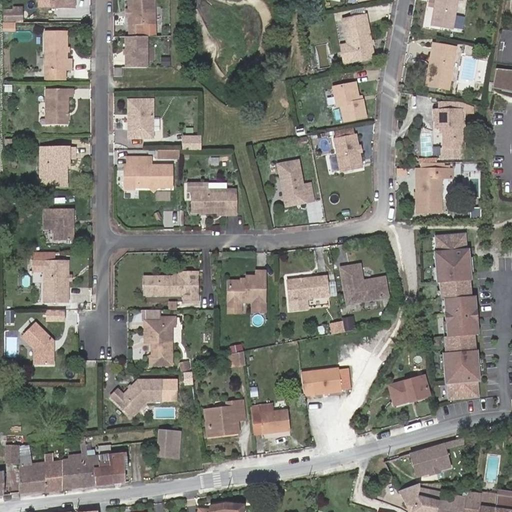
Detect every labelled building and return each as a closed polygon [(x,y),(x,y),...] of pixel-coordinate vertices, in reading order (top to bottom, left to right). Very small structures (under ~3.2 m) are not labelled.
[(56,0),(57,15),(75,15),(76,2),(79,2),(79,0),(56,0)] [(357,0),(360,9),(381,5),(379,0),(357,0)] [(457,11),(460,12),(462,3),(441,0),(439,0),(439,8),(437,8),(431,41),(452,45),(457,11)] [(131,12),(131,18),(131,24),(129,24),(129,39),(143,39),(143,31),(155,32),(154,3),(129,2),(130,11),(131,12)] [(22,15),(5,15),(4,28),(22,28),(22,15)] [(349,53),(352,69),(374,65),(367,24),(345,28),(349,53)] [(47,36),(46,74),(71,75),(71,64),(67,63),(67,36),(47,36)] [(147,43),(127,43),(127,74),(147,74),(147,43)] [(352,69),(349,53),(343,54),(345,70),(352,69)] [(457,61),(438,58),(435,77),(431,76),(427,97),(450,101),(457,61)] [(492,95),(511,98),(511,77),(495,76),(492,95)] [(346,129),(367,125),(364,107),(359,107),(357,92),(336,96),(339,114),(343,114),(346,129)] [(48,94),(48,128),(67,128),(67,103),(70,103),(70,95),(48,94)] [(130,138),(129,145),(154,144),(153,107),(131,107),(133,137),(130,138)] [(437,123),(435,123),(435,130),(437,129),(437,138),(446,138),(445,159),(463,159),(463,125),(476,126),(476,119),(460,114),(437,114),(437,123)] [(200,139),(184,139),(184,157),(201,156),(200,139)] [(362,162),(361,156),(359,144),(338,148),(344,180),(365,177),(362,162)] [(41,155),(41,178),(45,182),(45,190),(67,191),(66,172),(68,172),(68,165),(74,165),(74,155),(41,155)] [(180,157),(159,157),(159,165),(180,165),(180,157)] [(445,159),(441,159),(440,169),(463,169),(463,159),(445,159)] [(125,194),(171,193),(171,171),(152,171),(152,163),(128,163),(128,172),(125,172),(125,194)] [(279,174),(282,194),(285,194),(288,213),(304,210),(305,212),(313,211),(310,194),(302,195),(298,171),(279,174)] [(455,179),(419,180),(422,224),(445,223),(444,188),(456,187),(455,179)] [(192,198),(192,219),(219,219),(219,221),(237,221),(237,197),(208,197),(208,190),(187,190),(187,198),(192,198)] [(69,225),(71,224),(71,217),(42,217),(42,234),(54,234),(54,246),(71,245),(71,234),(69,233),(69,225)] [(449,412),(480,410),(479,394),(481,394),(479,363),(477,363),(476,346),(480,346),(477,307),(473,307),(472,291),(474,291),(471,260),(470,260),(469,246),(439,248),(439,262),(437,262),(440,294),(441,294),(443,309),(445,309),(448,348),(445,348),(446,364),(446,365),(444,365),(446,396),(448,396),(449,412)] [(43,277),(43,294),(49,294),(49,310),(67,310),(67,288),(67,282),(67,267),(32,267),(32,278),(43,277)] [(361,272),(342,276),(348,311),(388,304),(385,285),(368,288),(368,291),(364,291),(361,272)] [(178,278),(143,278),(143,289),(156,289),(156,295),(183,296),(183,304),(195,304),(196,274),(178,274),(178,278)] [(229,290),(229,309),(251,309),(251,319),(264,319),(264,281),(257,281),(257,284),(246,284),(246,290),(229,290)] [(330,304),(328,284),(289,286),(290,316),(308,315),(307,305),(330,304)] [(242,309),(229,309),(229,320),(241,320),(242,309)] [(137,323),(145,329),(144,335),(146,338),(146,348),(152,348),(151,371),(170,371),(171,327),(171,319),(159,319),(159,310),(137,310),(137,323)] [(64,329),(64,318),(45,317),(45,329),(64,329)] [(341,324),(343,337),(351,335),(349,323),(341,324)] [(343,339),(342,328),(332,330),(333,340),(343,339)] [(50,353),(53,353),(53,348),(35,330),(22,343),(33,356),(34,371),(52,372),(53,359),(50,358),(50,353)] [(227,360),(236,358),(235,351),(226,353),(227,360)] [(242,358),(227,361),(229,372),(243,369),(242,358)] [(350,396),(348,375),(337,376),(340,397),(350,396)] [(340,397),(337,376),(300,381),(302,402),(340,397)] [(116,391),(109,397),(128,417),(146,402),(159,402),(160,383),(135,382),(122,396),(116,391)] [(396,412),(429,401),(423,383),(390,393),(396,412)] [(226,433),(227,437),(236,437),(235,423),(243,421),(241,402),(232,403),(232,409),(226,409),(205,411),(207,435),(226,433)] [(258,409),(258,416),(268,415),(267,408),(258,409)] [(258,416),(258,409),(250,410),(253,436),(289,431),(287,412),(268,415),(258,416)] [(156,459),(177,461),(179,434),(158,433),(156,459)] [(226,433),(207,435),(208,443),(227,437),(226,433)] [(443,444),(408,454),(415,476),(449,467),(444,448),(463,443),(463,440),(443,444)] [(83,487),(97,486),(95,470),(99,468),(98,457),(87,459),(85,442),(80,442),(81,460),(83,487)] [(16,445),(3,446),(3,460),(3,462),(17,462),(16,445)] [(95,470),(97,486),(124,482),(122,455),(98,457),(99,468),(95,470)] [(83,487),(81,460),(62,462),(63,489),(83,487)] [(44,492),(44,464),(25,465),(25,461),(18,461),(18,463),(19,495),(44,492)] [(62,462),(44,464),(44,492),(63,489),(62,462)] [(419,494),(419,493),(419,492),(418,489),(397,493),(408,511),(412,511),(418,495),(419,494)] [(438,511),(441,498),(419,493),(419,494),(418,495),(412,511),(438,511)] [(511,511),(511,504),(467,497),(466,501),(466,503),(466,505),(465,511),(511,511)] [(465,511),(466,505),(466,503),(441,498),(438,511),(465,511)]
